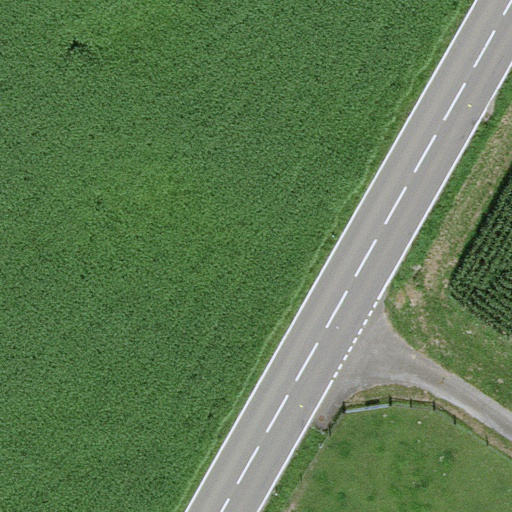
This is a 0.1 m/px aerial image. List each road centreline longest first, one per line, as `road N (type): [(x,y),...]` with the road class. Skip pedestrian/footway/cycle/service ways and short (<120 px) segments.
road 1 (primary): [(222,511),(511,0)]
road 2 (track): [(511,433),(333,315)]
